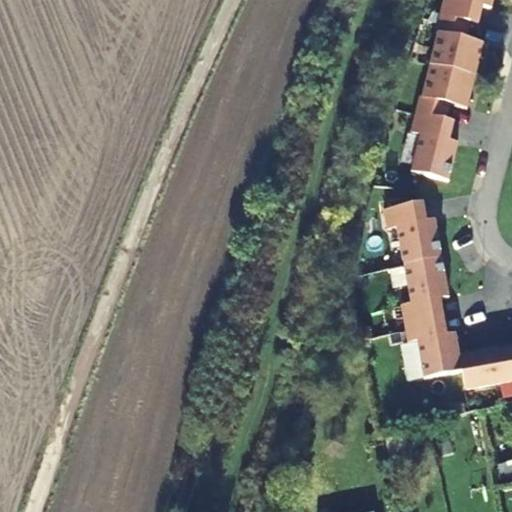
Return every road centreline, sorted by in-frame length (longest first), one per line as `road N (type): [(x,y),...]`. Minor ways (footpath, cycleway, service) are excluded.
road 1 (track): [(36,511),(165,151),(233,0)]
road 2 (residential): [(511,255),(490,225),(511,126)]
